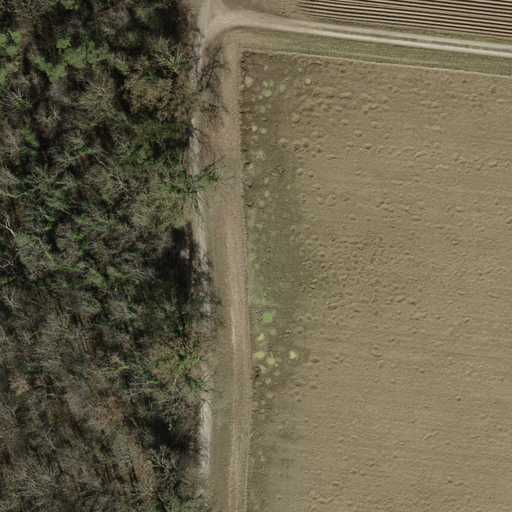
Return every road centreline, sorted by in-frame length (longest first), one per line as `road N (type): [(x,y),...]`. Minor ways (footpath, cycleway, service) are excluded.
road 1 (track): [(206,0),(191,89),(205,331),(200,511)]
road 2 (track): [(203,16),(511,49)]
